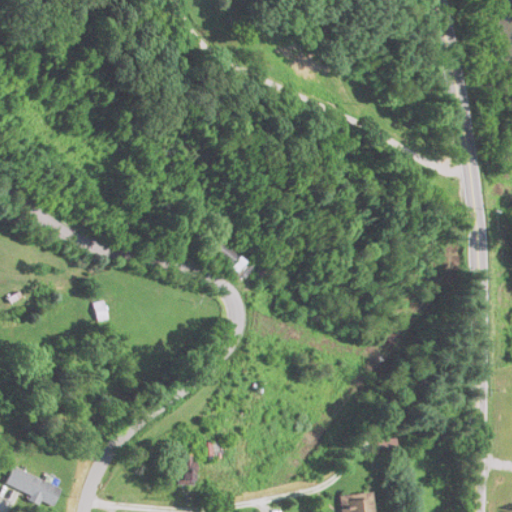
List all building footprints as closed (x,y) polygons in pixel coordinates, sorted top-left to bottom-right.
[(244,280),(253,268),(219,245),(211,256),(244,280)] [(108,322),(105,302),(93,304),(96,323),(108,322)] [(201,445),(201,458),(221,458),(221,445),(201,445)] [(176,485),(194,485),(194,456),(176,456),(176,485)] [(52,508),(60,490),(12,469),(4,487),(52,508)] [(374,511),(372,493),(338,497),(340,511),(374,511)]
